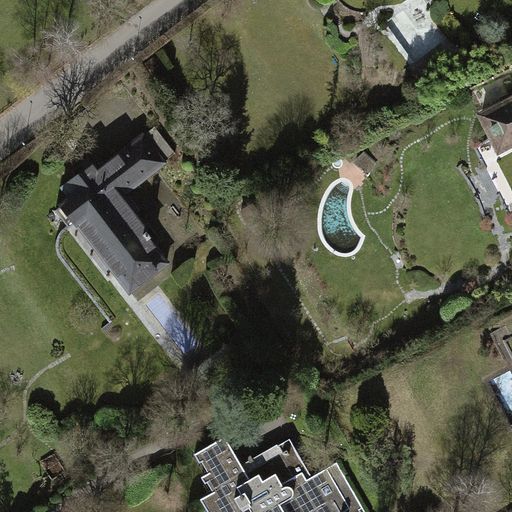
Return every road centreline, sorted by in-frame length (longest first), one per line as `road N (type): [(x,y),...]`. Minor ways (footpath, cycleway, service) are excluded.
road 1 (residential): [(184,0),(0,142)]
road 2 (unknown): [(59,511),(126,463),(251,406)]
